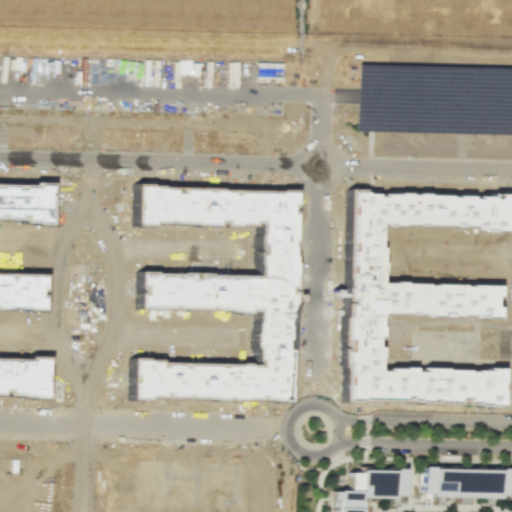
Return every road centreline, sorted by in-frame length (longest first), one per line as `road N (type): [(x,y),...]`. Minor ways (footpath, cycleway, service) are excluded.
road 1 (track): [(301,0),(301,44),(0,42)]
road 2 (residential): [(0,159),(300,163)]
road 3 (residential): [(285,431),(0,424)]
road 4 (residential): [(311,403),(317,182)]
road 5 (residential): [(511,425),(335,415)]
road 6 (residential): [(336,442),(511,443)]
road 7 (residential): [(339,164),(511,167)]
road 8 (residential): [(338,424),(321,404),(303,404),(289,415),(286,440),(297,453),(323,455),(336,442),(338,424)]
road 9 (residential): [(300,165),(317,182),(334,176),(339,164),(331,147),(318,143),(300,165)]
